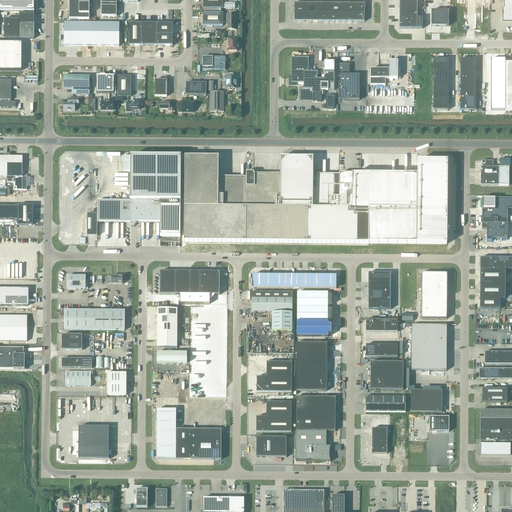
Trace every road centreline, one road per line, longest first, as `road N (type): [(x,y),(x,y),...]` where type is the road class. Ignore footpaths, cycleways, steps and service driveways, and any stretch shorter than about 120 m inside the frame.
road 1 (unclassified): [(141,474),(54,473),(45,465),(47,256)]
road 2 (tertiary): [(48,141),(273,142)]
road 3 (unclassified): [(235,475),(237,257)]
road 4 (unclassified): [(349,476),(351,258)]
road 5 (unclassified): [(463,476),(464,258)]
road 6 (unclassified): [(141,474),(142,256)]
road 7 (unclassified): [(187,0),(181,60),(48,60)]
road 8 (tertiary): [(273,142),(465,144)]
road 9 (unclassified): [(511,44),(384,43)]
